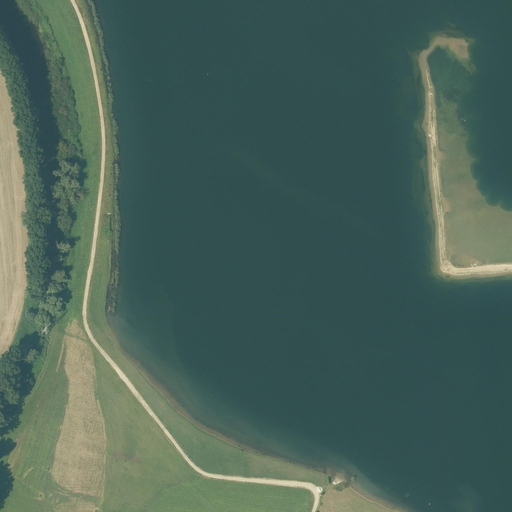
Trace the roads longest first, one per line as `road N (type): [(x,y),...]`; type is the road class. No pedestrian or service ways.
road 1 (track): [(0,453),(6,427),(42,368),(71,223)]
road 2 (track): [(72,0),(91,56),(103,160)]
